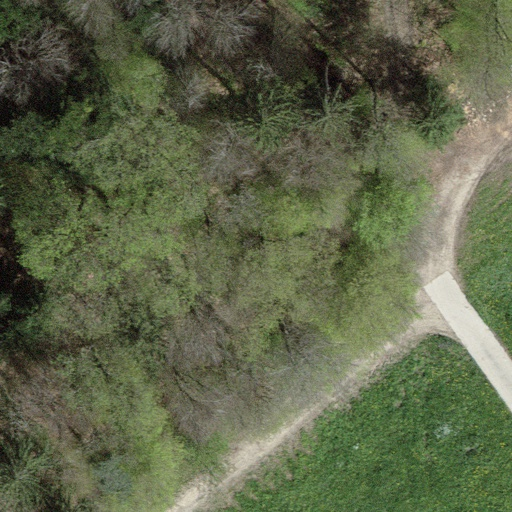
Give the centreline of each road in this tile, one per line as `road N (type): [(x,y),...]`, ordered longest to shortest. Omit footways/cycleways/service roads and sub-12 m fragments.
road 1 (track): [(436,257),(292,413),(166,511)]
road 2 (track): [(511,120),(450,196),(436,257)]
road 3 (track): [(436,257),(450,303),(511,389)]
